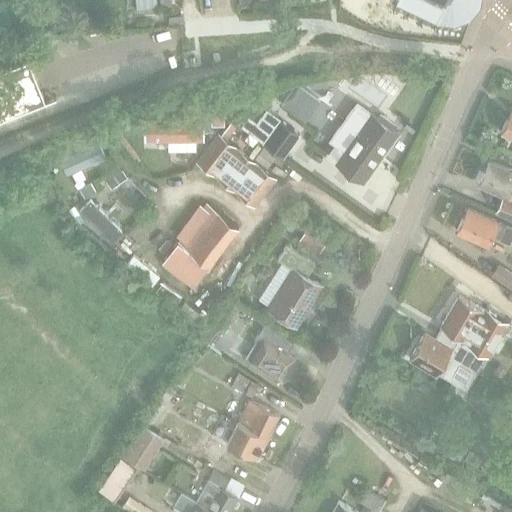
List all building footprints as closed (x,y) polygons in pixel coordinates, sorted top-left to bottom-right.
[(395,0),(395,2),(436,21),(453,24),(468,18),(478,6),(479,0),(395,0)] [(27,56),(0,66),(0,115),(43,98),(27,56)] [(408,76),(400,87),(410,94),(418,83),(408,76)] [(379,111),(377,114),(362,104),(325,155),(363,182),(400,131),(392,125),(394,122),(379,111)] [(511,107),(511,106),(500,131),(511,136),(511,107)] [(186,116),(153,117),(153,129),(186,129),(186,116)] [(261,142),(283,157),(300,132),(279,117),(261,142)] [(195,161),(252,205),(273,179),(216,134),(195,161)] [(94,143),(63,157),(67,167),(98,153),(94,143)] [(511,169),(488,158),(477,183),(501,194),(494,210),(511,218),(511,169)] [(78,210),(110,240),(121,229),(90,198),(78,210)] [(192,286),(238,226),(206,201),(203,205),(199,202),(176,234),(179,237),(161,262),(192,286)] [(498,238),(509,243),(511,235),(511,225),(466,205),(456,230),(487,244),(493,231),(500,234),(498,238)] [(267,306),(295,324),(321,284),(306,275),(314,262),(286,244),(277,258),(292,267),(267,306)] [(490,273),(511,288),(511,270),(498,261),(490,273)] [(472,341),(478,345),(496,320),(461,296),(444,322),(460,333),(452,347),(465,354),(472,341)] [(217,328),(223,332),(241,306),(227,297),(199,339),(206,343),(217,328)] [(245,357),(279,378),(292,356),(286,352),(293,341),(264,322),(253,339),(255,340),(245,357)] [(444,365),(451,369),(460,355),(425,334),(410,359),(437,376),(444,365)] [(230,386),(241,392),(249,377),(238,371),(230,386)] [(143,421),(151,426),(165,405),(157,400),(143,421)] [(238,424),(266,438),(277,415),(249,402),(238,424)] [(123,454),(144,468),(164,436),(143,423),(123,454)] [(256,459),(266,438),(238,424),(228,446),(256,459)] [(97,489),(114,501),(137,468),(120,456),(97,489)] [(200,504),(213,511),(227,511),(237,496),(223,488),(228,479),(211,470),(194,499),(181,492),(180,493),(200,504)] [(358,500),(378,511),(385,498),(365,487),(358,500)] [(213,511),(200,504),(180,493),(173,506),(183,511),(213,511)] [(121,506),(129,511),(154,511),(129,494),(121,506)]
